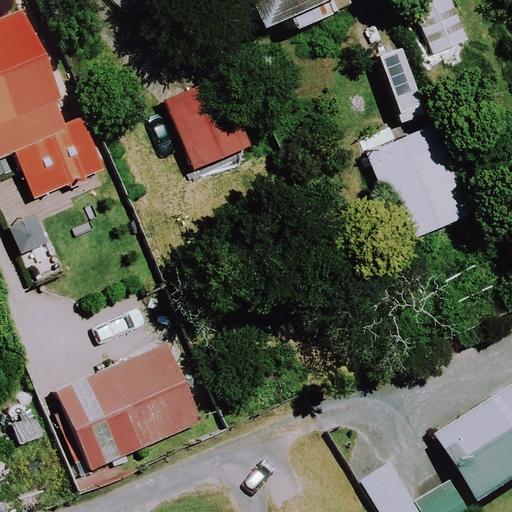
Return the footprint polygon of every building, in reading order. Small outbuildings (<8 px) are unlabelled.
[(328,11),(324,0),(231,0),(244,33),(279,19),(283,28),(328,11)] [(461,44),(445,0),(404,0),(426,57),(461,44)] [(0,20),(0,154),(55,132),(8,17),(0,20)] [(417,105),(392,49),(363,62),(388,118),(417,105)] [(243,147),(212,75),(155,100),(186,171),(243,147)] [(463,217),(426,129),(362,157),(399,245),(463,217)] [(134,288),(118,251),(63,274),(79,311),(134,288)] [(189,425),(157,350),(49,397),(81,472),(189,425)] [(511,484),(511,393),(430,444),(470,510),(511,484)] [(464,511),(448,487),(412,511),(464,511)]
